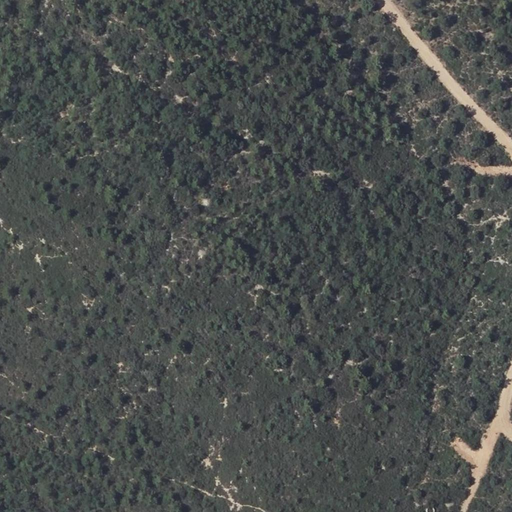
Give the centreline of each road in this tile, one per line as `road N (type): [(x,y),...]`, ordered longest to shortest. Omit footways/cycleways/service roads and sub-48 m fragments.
road 1 (track): [(381,0),(511,147)]
road 2 (track): [(511,384),(464,511)]
